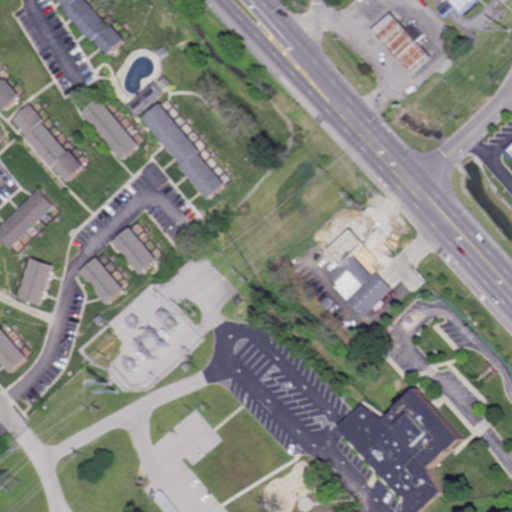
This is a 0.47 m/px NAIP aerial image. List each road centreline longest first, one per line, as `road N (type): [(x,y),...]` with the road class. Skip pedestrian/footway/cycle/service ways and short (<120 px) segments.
road 1 (primary): [(223,0),(511,314)]
road 2 (primary): [(511,275),(261,0)]
road 3 (tertiary): [(404,195),(511,92)]
